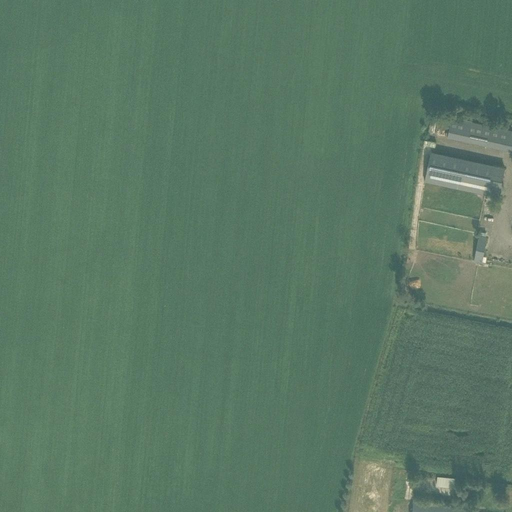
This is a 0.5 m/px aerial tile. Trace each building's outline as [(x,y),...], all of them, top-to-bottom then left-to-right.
[(450,125),(447,137),(511,150),(511,130),(452,117),(451,120),(438,117),(437,122),(450,125)] [(504,167),(432,152),(425,180),(498,195),(504,167)] [(480,234),(474,260),(483,262),(485,255),(488,235),(487,235),(487,233),(481,231),(480,234)] [(437,487),(455,488),(456,479),(438,477),(437,487)] [(465,511),(466,507),(412,501),(411,511),(465,511)]
